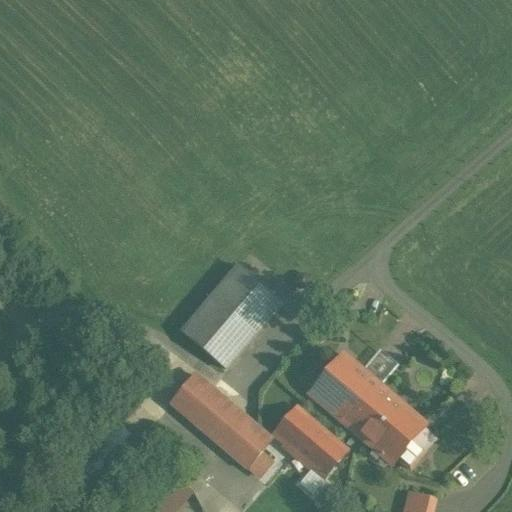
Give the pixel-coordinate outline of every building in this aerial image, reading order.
[(281,301),(239,263),(183,326),(226,363),(281,301)] [(432,416),(344,345),(307,390),(396,461),(432,416)] [(197,370),(171,402),(251,467),(277,435),(197,370)] [(353,445),(299,402),(277,430),(331,472),(353,445)] [(161,511),(182,511),(200,492),(183,477),(156,508),(161,511)] [(414,489),(407,511),(441,511),(445,497),(414,489)]
